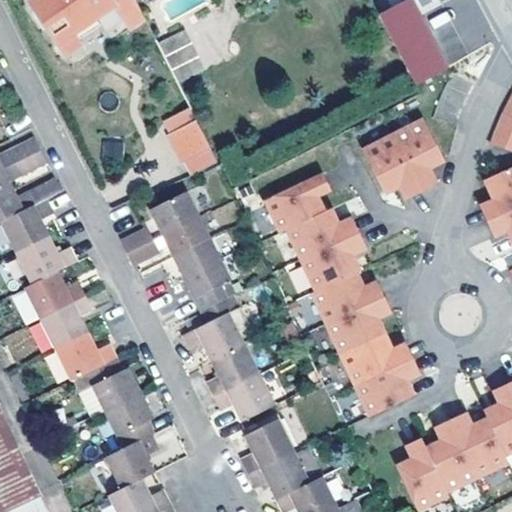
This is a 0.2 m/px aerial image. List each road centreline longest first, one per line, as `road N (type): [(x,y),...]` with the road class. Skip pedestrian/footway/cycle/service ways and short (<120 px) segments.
road 1 (residential): [(0,30),(221,487)]
road 2 (residential): [(511,63),(479,119),(450,227),(447,278)]
road 3 (residential): [(447,278),(427,293),(424,330),(441,349),(466,352),(493,334),(497,304),(483,283),(459,275)]
